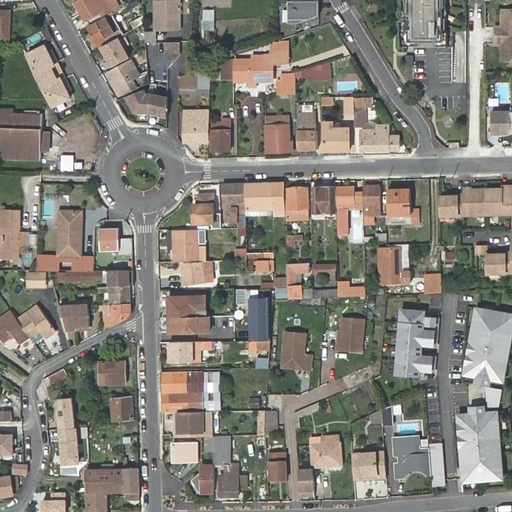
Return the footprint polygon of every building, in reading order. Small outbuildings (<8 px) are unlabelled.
[(107,0),(80,0),(75,3),(86,21),(103,11),(105,16),(114,11),(107,0)] [(121,7),(116,0),(107,0),(114,11),(121,7)] [(142,6),(138,0),(129,5),(132,11),(142,6)] [(448,44),(448,0),(406,0),(407,44),(448,44)] [(180,1),(154,1),(155,31),(180,30),(180,1)] [(320,10),(320,1),(293,1),(289,2),(289,10),(320,10)] [(511,8),(500,9),(500,26),(494,26),(494,43),(501,43),(501,59),(511,59),(511,8)] [(298,24),(320,16),(320,10),(289,10),(290,24),(298,24)] [(0,40),(10,41),(11,11),(1,11),(1,21),(0,21),(0,40)] [(88,27),(101,48),(122,36),(111,15),(88,27)] [(134,30),(146,23),(145,15),(131,23),(134,30)] [(213,29),(213,19),(201,19),(201,29),(213,29)] [(102,48),(113,68),(130,58),(119,38),(102,48)] [(182,43),(166,43),(166,54),(182,54),(182,43)] [(55,67),(46,47),(27,56),(52,108),(71,99),(68,93),(61,80),(58,81),(52,68),(55,67)] [(71,91),(52,52),(49,53),(55,67),(52,68),(58,81),(61,80),(68,93),(71,91)] [(252,62),(236,63),(236,79),(251,79),(252,81),(264,80),(264,79),(274,78),(274,65),(288,64),(288,52),(285,52),(274,52),(274,56),(252,56),(252,62)] [(234,58),(210,66),(211,81),(234,81),(234,58)] [(149,83),(147,74),(141,77),(132,61),(107,74),(120,96),(149,83)] [(331,63),(331,62),(297,74),(297,79),(312,78),(313,82),(333,81),(331,63)] [(190,73),(182,76),(182,89),(196,89),(195,72),(190,73)] [(296,95),(296,81),(279,82),(280,95),(296,95)] [(139,91),(126,97),(133,113),(137,115),(148,115),(167,118),(168,97),(155,94),(154,96),(145,96),(143,90),(139,91)] [(355,114),(354,99),(354,97),(346,98),(346,114),(355,114)] [(354,99),(355,117),(355,128),(367,127),(367,103),(374,103),(374,98),(354,99)] [(9,113),(9,108),(0,107),(0,159),(41,161),(41,152),(50,152),(51,132),(42,131),(42,114),(14,113),(9,113)] [(186,124),(186,143),(209,142),(208,123),(208,113),(195,113),(195,123),(186,124)] [(492,135),(511,135),(511,113),(491,113),(492,135)] [(292,141),(289,116),(267,117),(267,125),(268,126),(268,153),(294,151),(293,141),(292,141)] [(298,116),(299,150),(317,150),(317,125),(308,125),(308,123),(307,116),(298,116)] [(323,135),(324,151),(351,151),(350,134),(350,128),(332,129),(332,123),(323,123),(323,135)] [(362,130),(362,151),(399,150),(398,136),(389,136),(389,130),(389,127),(378,127),(378,130),(362,130)] [(230,151),(230,131),(214,132),(213,151),(230,151)] [(285,183),(246,184),(248,217),(273,216),(273,212),(284,211),(284,204),(286,204),(285,183)] [(245,184),(224,185),(224,203),(246,202),(245,184)] [(338,188),(338,228),(347,227),(347,208),(362,208),(362,187),(338,188)] [(335,213),(335,188),(313,189),(314,213),(335,213)] [(365,188),(365,212),(375,211),(375,206),(380,206),(379,188),(365,188)] [(310,220),(309,189),(287,190),(287,220),(310,220)] [(387,218),(387,224),(422,223),(421,210),(413,210),(412,189),(390,190),(390,217),(387,218)] [(464,197),(464,215),(488,215),(488,189),(472,190),(472,197),(464,197)] [(488,189),(488,215),(511,214),(511,196),(504,197),(504,189),(488,189)] [(211,228),(221,228),(221,214),(216,214),(215,205),(221,205),(220,194),(200,195),(199,204),(195,204),(193,208),(193,214),(197,217),(199,216),(199,225),(210,225),(211,228)] [(439,198),(440,216),(464,215),(464,197),(439,198)] [(238,224),(238,229),(247,228),(246,216),(239,216),(239,208),(231,208),(231,224),(238,224)] [(0,227),(1,228),(0,259),(19,259),(19,246),(29,246),(30,232),(20,232),(21,211),(0,211),(0,218),(0,227)] [(54,222),(54,230),(60,230),(59,255),(81,255),(83,212),(62,211),(61,223),(54,222)] [(119,227),(100,228),(101,250),(120,249),(120,255),(133,255),(133,238),(119,238),(119,227)] [(175,231),(175,263),(198,262),(198,230),(175,231)] [(295,240),(302,240),(301,233),(285,235),(286,246),(295,245),(295,240)] [(364,243),(354,242),(353,255),(363,255),(364,243)] [(235,249),(236,261),(248,260),(248,254),(248,249),(235,249)] [(403,249),(381,250),(382,284),(412,283),(412,273),(404,273),(403,249)] [(412,273),(411,249),(403,249),(404,273),(412,273)] [(445,261),(453,260),(452,251),(444,252),(445,261)] [(81,255),(59,255),(38,254),(37,270),(60,271),(60,261),(73,261),(73,270),(95,270),(95,255),(81,255)] [(488,274),(511,273),(511,254),(487,255),(488,274)] [(264,272),(275,272),(274,268),(274,260),(274,259),(263,260),(264,272)] [(183,266),(185,286),(214,282),(212,263),(203,264),(183,266)] [(288,292),(288,300),(314,299),(313,291),(301,292),(302,274),(310,274),(310,264),(288,264),(288,289),(288,292)] [(336,265),(315,265),(315,275),(326,275),(326,282),(336,282),(336,265)] [(58,272),(27,272),(27,287),(36,288),(57,288),(58,286),(67,286),(67,284),(108,282),(109,305),(130,304),(129,286),(132,286),(131,270),(121,270),(105,270),(95,270),(73,270),(68,270),(68,273),(58,273),(58,272)] [(441,275),(426,276),(427,294),(442,293),(441,275)] [(350,294),(351,297),(363,297),(362,289),(350,289),(348,282),(339,282),(339,290),(339,294),(350,294)] [(313,291),(314,299),(339,298),(339,294),(339,290),(313,291)] [(441,296),(432,296),(430,313),(440,313),(441,296)] [(250,317),(268,316),(268,297),(250,298),(250,317)] [(170,298),(170,318),(198,317),(198,308),(206,307),(206,298),(170,298)] [(104,331),(129,318),(131,312),(131,304),(130,304),(109,305),(103,305),(104,331)] [(90,305),(58,306),(67,335),(75,335),(75,331),(84,331),(84,327),(91,327),(90,305)] [(18,320),(30,337),(40,330),(46,340),(56,333),(37,306),(18,320)] [(198,317),(206,317),(206,307),(198,308),(198,317)] [(467,365),(465,374),(477,376),(475,383),(490,386),(492,379),(503,381),(505,372),(503,371),(507,350),(509,350),(511,333),(511,326),(511,322),(511,314),(479,309),(477,320),(475,320),(470,344),(472,344),(468,365),(467,365)] [(425,312),(402,310),(397,375),(420,377),(421,371),(434,372),(435,357),(422,356),(423,345),(436,346),(437,332),(424,331),(424,326),(438,327),(438,319),(425,318),(425,312)] [(20,344),(30,337),(18,320),(12,311),(0,319),(0,338),(4,343),(14,336),(20,344)] [(251,342),(258,342),(269,342),(268,316),(250,317),(251,342)] [(198,317),(170,318),(170,333),(210,332),(210,317),(206,317),(198,317)] [(361,354),(364,320),(343,319),(341,333),(340,344),(337,344),(336,352),(361,354)] [(286,351),(285,365),(301,367),(301,370),(309,371),(310,356),(304,355),(306,334),(285,332),(284,351),(286,351)] [(204,342),(169,342),(169,362),(201,362),(201,351),(204,351),(204,342)] [(258,351),(270,351),(271,342),(269,342),(258,342),(258,351)] [(126,384),(125,362),(101,362),(101,385),(126,384)] [(68,377),(65,369),(44,380),(37,391),(40,401),(45,400),(49,400),(47,388),(68,377)] [(162,374),(163,413),(174,413),(175,413),(197,412),(206,412),(205,372),(162,374)] [(486,387),(487,408),(499,407),(502,390),(486,387)] [(73,398),(56,399),(57,405),(59,404),(60,408),(58,409),(61,429),(78,428),(73,398)] [(134,419),(133,398),(112,400),(113,420),(134,419)] [(260,409),(260,398),(249,398),(249,409),(260,409)] [(395,423),(394,404),(382,409),(383,424),(395,423)] [(470,413),(459,415),(459,424),(461,424),(463,445),(461,446),(463,470),(465,470),(466,481),(501,478),(500,467),(502,466),(500,442),(498,442),(497,421),(498,421),(498,411),(486,412),(485,405),(470,407),(470,413)] [(437,442),(438,407),(428,407),(428,441),(437,442)] [(308,414),(306,408),(294,413),(295,428),(304,426),(303,417),(308,414)] [(0,412),(0,422),(12,422),(12,412),(4,412),(0,412)] [(212,434),(211,412),(206,412),(197,412),(175,413),(175,421),(178,421),(179,435),(212,434)] [(372,412),(372,422),(380,421),(379,412),(372,412)] [(265,427),(265,435),(277,435),(277,427),(265,427)] [(78,428),(61,429),(63,464),(80,463),(78,428)] [(0,435),(0,454),(14,455),(14,436),(0,435)] [(433,470),(431,448),(421,448),(420,435),(399,437),(399,445),(396,446),(396,455),(400,454),(401,462),(397,463),(398,477),(404,476),(409,470),(415,467),(421,467),(428,470),(433,470)] [(214,452),(214,465),(230,464),(230,436),(213,437),(214,452)] [(256,436),(256,445),(264,445),(264,436),(256,436)] [(206,453),(214,452),(213,437),(205,437),(206,453)] [(174,461),(198,461),(198,443),(174,444),(174,461)] [(446,479),(444,443),(431,444),(431,448),(433,470),(434,486),(446,485),(446,479)] [(341,444),(313,446),(314,468),(342,466),(341,444)] [(385,451),(352,454),(353,480),(386,477),(385,451)] [(270,463),(286,462),(285,452),(269,453),(270,463)] [(286,479),(286,462),(270,463),(271,480),(286,479)] [(14,473),(27,474),(28,466),(15,465),(14,473)] [(61,477),(77,477),(77,466),(61,466),(61,477)] [(201,493),(214,493),(214,466),(203,466),(203,471),(193,480),(201,493)] [(86,470),(87,492),(108,491),(124,491),(124,468),(86,470)] [(139,468),(124,468),(124,491),(140,491),(139,468)] [(314,495),(313,470),(298,471),(300,496),(314,495)] [(0,496),(14,495),(11,476),(0,477),(0,496)] [(238,497),(238,476),(221,477),(221,497),(238,497)] [(108,491),(87,492),(87,511),(108,511),(108,496),(108,491)] [(67,511),(67,499),(42,500),(42,511),(67,511)]
